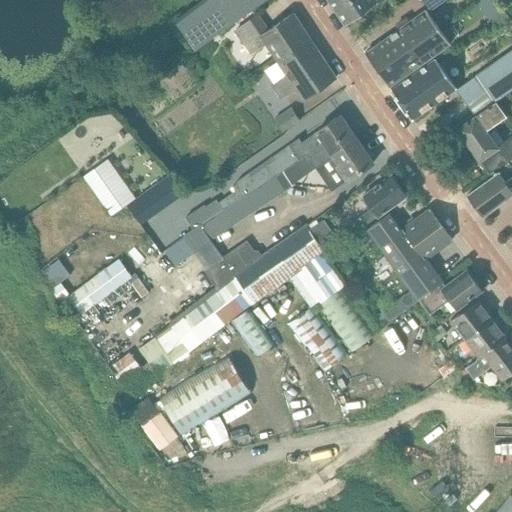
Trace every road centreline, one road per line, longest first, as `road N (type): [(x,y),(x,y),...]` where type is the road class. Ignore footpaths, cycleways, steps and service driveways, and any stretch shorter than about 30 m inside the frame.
road 1 (unclassified): [(511,288),(302,0)]
road 2 (track): [(257,511),(308,486),(323,489),(337,464),(446,395),(511,408)]
